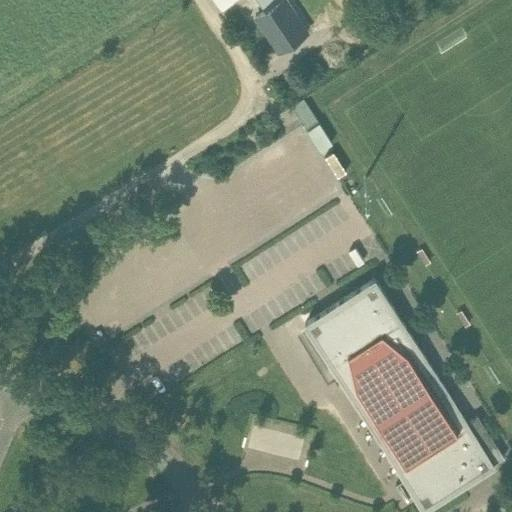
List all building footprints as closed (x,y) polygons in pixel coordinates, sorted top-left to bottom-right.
[(308,31),(287,0),(259,0),(266,9),(256,15),(279,49),(308,31)] [(66,92),(88,131),(0,179),(0,221),(12,243),(139,172),(107,116),(115,111),(95,75),(66,92)] [(116,83),(105,90),(116,109),(127,102),(116,83)] [(319,148),(332,140),(304,94),(291,102),(319,148)] [(152,162),(173,151),(164,134),(143,145),(152,162)] [(425,507),(494,463),(375,276),(306,321),(425,507)] [(272,455),(307,458),(310,424),(255,419),(253,440),(274,442),(272,455)]
